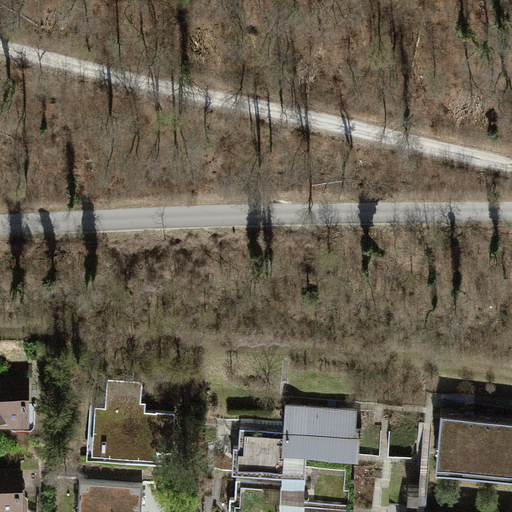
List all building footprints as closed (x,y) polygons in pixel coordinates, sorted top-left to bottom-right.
[(20,384),(0,382),(0,438),(17,440),(20,384)] [(101,409),(80,408),(77,458),(160,464),(163,413),(138,411),(140,385),(103,382),(101,409)] [(346,405),(271,400),(268,435),(220,431),(217,470),(263,474),(262,486),(215,482),(213,511),(289,511),(291,501),(341,505),(344,470),(295,467),(295,456),(342,460),(346,405)] [(511,423),(417,416),(413,464),(511,472),(511,423)] [(7,511),(10,467),(0,466),(0,511),(7,511)]
